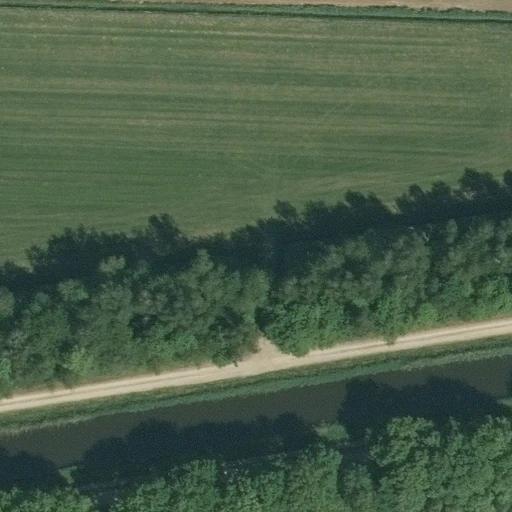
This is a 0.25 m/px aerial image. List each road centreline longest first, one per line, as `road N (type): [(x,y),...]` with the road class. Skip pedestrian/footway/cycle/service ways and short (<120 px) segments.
road 1 (track): [(0,402),(511,322)]
road 2 (track): [(13,511),(511,433)]
